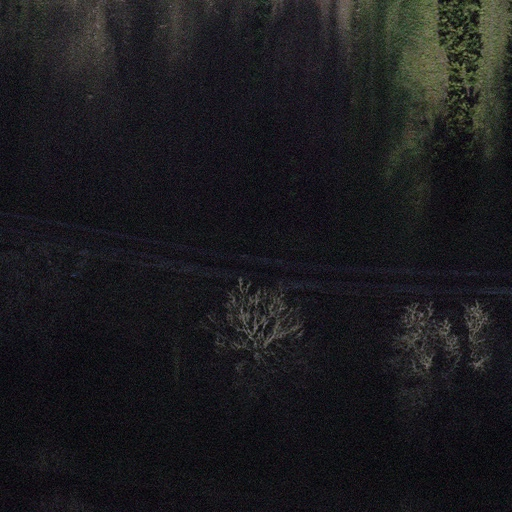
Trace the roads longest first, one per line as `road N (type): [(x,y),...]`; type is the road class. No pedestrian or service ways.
road 1 (track): [(0,214),(333,282),(511,281)]
road 2 (track): [(197,511),(0,478)]
